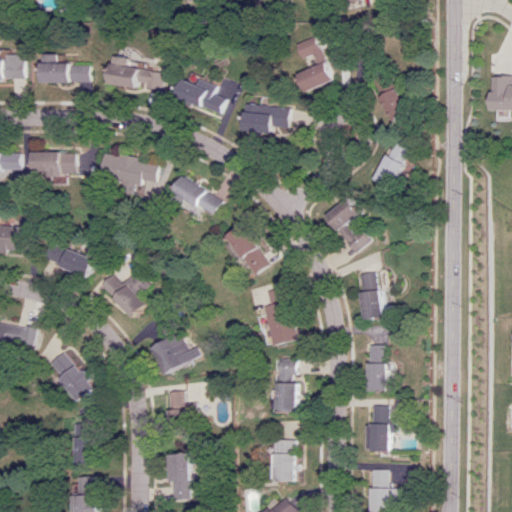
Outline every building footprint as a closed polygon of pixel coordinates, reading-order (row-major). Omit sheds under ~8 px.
[(307,91),(336,79),(317,35),(300,42),(311,68),(299,73),(307,91)] [(32,53),(15,53),(15,59),(0,58),(0,81),(11,82),(12,77),(32,78),(32,53)] [(96,63),(64,63),(64,53),(50,53),(50,82),(96,81),(96,63)] [(132,66),(133,57),(118,55),(114,81),(165,90),(168,72),(132,66)] [(511,74),(490,75),(491,110),(511,109),(511,74)] [(223,112),(229,97),(217,93),(220,84),(193,75),(185,97),(223,112)] [(383,96),(396,121),(413,112),(399,87),(383,96)] [(247,130),(275,132),(276,126),(290,127),(291,106),(248,103),(247,130)] [(415,147),(399,138),(377,178),(394,187),(415,147)] [(0,151),(0,169),(24,170),(24,152),(0,151)] [(79,152),(36,151),(36,174),(66,175),(66,171),(79,172),(79,152)] [(156,202),(164,162),(109,151),(104,176),(130,181),(129,190),(142,193),(141,199),(156,202)] [(225,201),(186,174),(176,189),(215,215),(225,201)] [(374,241),(364,227),(355,233),(349,224),(364,213),(353,196),(328,213),(357,253),(374,241)] [(19,225),(0,223),(0,250),(33,253),(35,232),(19,231),(19,225)] [(272,263),(247,223),(230,234),(256,274),(272,263)] [(95,259),(53,241),(45,257),(88,276),(95,259)] [(114,274),(102,285),(134,317),(148,303),(139,294),(149,284),(135,270),(122,282),(114,274)] [(360,273),(367,319),(386,316),(379,270),(360,273)] [(297,340),(286,286),(268,290),(271,304),(265,305),(273,344),(297,340)] [(0,321),(0,346),(34,354),(39,329),(0,321)] [(170,372),(200,354),(194,346),(188,350),(177,332),(153,346),(170,372)] [(390,344),(371,344),(370,390),(388,390),(390,344)] [(83,399),(97,387),(66,349),(51,361),(83,399)] [(298,381),(298,358),(282,358),(282,381),(298,381)] [(302,382),(282,382),(281,411),(301,411),(302,382)] [(196,402),(186,402),(185,390),(170,391),(171,419),(197,418),(196,402)] [(392,450),(393,432),(398,432),(399,417),(391,417),(391,404),(373,404),(372,449),(392,450)] [(77,422),(78,463),(98,463),(97,422),(77,422)] [(300,439),(277,439),(277,480),(300,480),(300,439)] [(174,500),(194,499),(192,452),(173,453),(174,500)] [(390,469),(373,469),(372,511),(391,511),(392,499),(399,499),(400,487),(390,487),(390,469)] [(101,475),(85,476),(86,491),(101,490),(101,475)] [(79,511),(105,511),(105,494),(79,494),(79,511)] [(268,511),(299,511),(302,510),(288,495),(268,511)]
